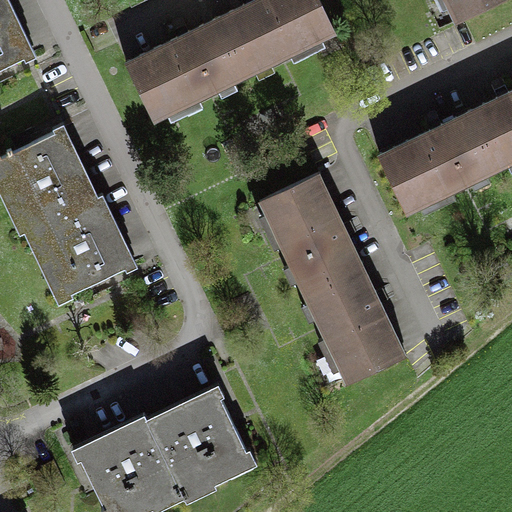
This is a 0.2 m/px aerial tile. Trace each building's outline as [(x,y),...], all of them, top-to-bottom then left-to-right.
[(0,0),(0,64),(1,67),(30,53),(13,19),(3,0),(0,0)] [(320,0),(252,0),(173,38),(127,61),(156,119),(336,31),(320,0)] [(446,0),(455,18),(492,0),(446,0)] [(511,88),(425,130),(379,151),(407,210),(511,160),(511,88)] [(0,168),(29,227),(33,225),(67,293),(87,283),(84,277),(99,270),(102,276),(130,262),(114,229),(97,194),(93,196),(77,162),(59,127),(31,141),(34,147),(20,154),(16,148),(13,150),(11,146),(6,148),(8,152),(0,155),(0,168)] [(317,171),(260,199),(348,379),(405,351),(382,303),(340,217),(317,171)] [(158,503),(183,491),(185,495),(207,484),(203,476),(248,454),(215,386),(181,402),(147,419),(145,414),(112,430),(76,448),(103,505),(100,506),(103,511),(107,510),(107,511),(113,511),(153,493),(158,503)] [(41,464),(42,467),(52,490),(65,484),(54,458),(41,464)] [(54,493),(52,490),(42,467),(29,473),(41,499),(54,493)]
